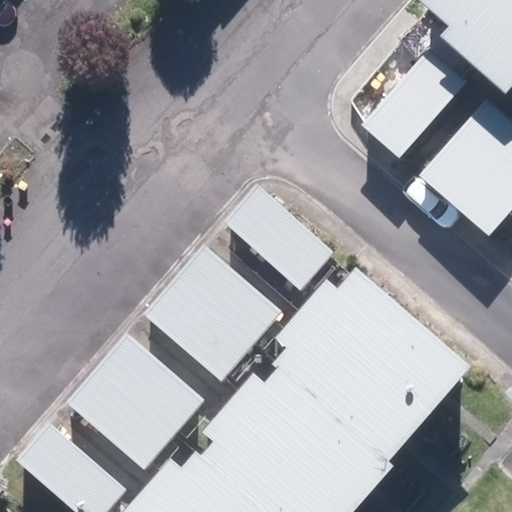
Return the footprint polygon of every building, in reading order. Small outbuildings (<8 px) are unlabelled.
[(511,0),(456,0),(444,14),(474,40),(464,50),(511,90),(511,0)] [(374,130),(412,164),(474,96),(454,78),(459,70),(441,55),(374,130)] [(431,181),(507,246),(511,239),(511,132),(488,112),(431,181)] [(240,231),(317,299),(350,261),(273,194),(240,231)] [(159,320),(237,388),(295,319),(217,251),(159,320)] [(309,361),(297,374),(418,477),(499,380),(383,281),(363,304),(351,292),(300,352),(309,361)] [(86,410),(162,475),(220,408),(144,342),(86,410)] [(242,456),(230,470),(279,511),(397,511),(423,481),(418,477),(297,374),(294,377),(303,384),(291,397),(279,388),(229,445),(242,456)] [(33,467),(81,511),(130,511),(141,500),(64,431),(33,467)] [(279,511),(230,470),(223,464),(206,485),(193,474),(160,511),(279,511)]
